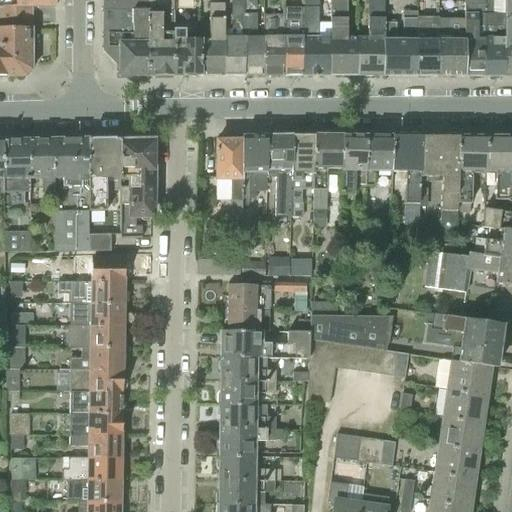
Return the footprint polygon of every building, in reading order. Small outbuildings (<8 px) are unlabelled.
[(31,8),(55,8),(55,0),(13,0),(14,8),(0,7),(0,28),(31,29),(31,8)] [(119,77),(147,77),(147,11),(148,0),(103,1),(102,49),(103,49),(119,65),(119,77)] [(148,0),(147,11),(173,10),(172,0),(102,0),(103,1),(148,0)] [(231,11),(231,15),(223,15),(223,77),(244,77),(244,15),(243,15),(243,0),(231,0),(231,11)] [(330,24),(318,24),(317,0),(304,0),(304,9),(303,9),(303,10),(304,10),(304,77),(331,77),(331,24),(330,24)] [(346,0),(330,0),(330,19),(330,24),(331,24),(331,77),(358,77),(358,38),(347,38),(346,0)] [(465,78),(484,78),(484,39),(484,0),(464,0),(464,20),(465,20),(465,78)] [(493,16),(493,0),(484,0),(484,39),(484,78),(504,78),(504,39),(505,16),(493,16)] [(385,77),(385,24),(384,24),(384,2),(368,1),(367,38),(358,38),(358,77),(385,77)] [(199,36),(200,41),(200,77),(223,77),(223,15),(223,4),(208,4),(208,20),(208,41),(203,41),(203,36),(199,36)] [(173,10),(147,11),(147,77),(174,77),(173,31),(173,10)] [(283,10),(283,17),(284,17),(283,77),(304,77),(304,10),(303,10),(283,10)] [(256,39),(256,15),(244,15),(244,77),(263,77),(264,39),(263,39),(256,39)] [(416,77),(417,41),(416,41),(417,15),(412,15),(412,20),(403,20),(403,41),(396,41),(395,24),(385,24),(385,77),(416,77)] [(264,39),(263,77),(283,77),(284,17),(283,17),(263,16),(263,39),(264,39)] [(438,78),(438,21),(438,19),(425,20),(424,41),(417,41),(416,77),(438,78)] [(450,20),(450,21),(438,21),(438,78),(465,78),(465,20),(464,20),(450,20)] [(34,34),(31,31),(31,29),(0,28),(0,53),(2,54),(2,48),(22,48),(22,53),(31,53),(31,44),(34,41),(34,34)] [(173,31),(174,77),(200,77),(200,41),(184,41),(184,31),(173,31)] [(31,71),(31,66),(31,53),(22,53),(22,48),(2,48),(2,54),(0,53),(0,76),(25,77),(31,71)] [(265,137),(242,138),(243,200),(256,200),(256,192),(266,192),(266,179),(265,179),(265,137)] [(276,178),(276,204),(275,218),(290,219),(291,204),(291,196),(293,137),(265,137),(265,179),(266,179),(276,178)] [(301,204),(302,195),(302,190),(314,190),(315,137),(293,137),(291,196),(291,204),(301,204)] [(313,211),(326,211),(327,174),(342,174),(342,137),(315,137),(314,190),(313,211)] [(355,185),(365,186),(365,137),(342,137),(342,174),(341,194),(354,194),(355,185)] [(365,186),(366,186),(366,187),(374,187),(375,176),(374,173),(391,173),(391,137),(365,137),(365,186)] [(406,173),(405,213),(404,226),(418,226),(419,205),(419,179),(420,137),(391,137),(391,173),(406,173)] [(440,212),(441,212),(440,228),(455,229),(456,213),(458,137),(420,137),(419,179),(419,205),(426,205),(427,178),(441,178),(440,212)] [(486,173),(487,137),(458,137),(456,213),(469,213),(471,174),(485,174),(485,173),(486,173)] [(511,137),(487,137),(486,173),(495,173),(494,201),(508,201),(509,173),(511,173),(511,137)] [(231,202),(242,202),(242,200),(243,200),(242,138),(241,141),(232,142),(230,138),(221,138),(219,142),(217,142),(216,180),(231,181),(231,202)] [(106,213),(106,191),(120,191),(120,140),(87,141),(88,214),(106,213)] [(151,217),(151,216),(152,145),(147,140),(120,140),(120,191),(119,207),(121,226),(135,227),(136,213),(140,213),(140,217),(140,218),(141,219),(142,220),(143,221),(145,222),(146,222),(147,222),(148,221),(149,221),(150,220),(151,218),(151,217)] [(29,142),(29,180),(42,180),(43,195),(52,195),(53,194),(53,141),(29,142)] [(88,236),(88,214),(87,141),(53,141),(53,194),(52,195),(53,252),(88,252),(88,236)] [(3,194),(15,194),(28,194),(28,180),(29,180),(29,142),(3,142),(3,179),(3,194)] [(231,218),(242,219),(242,202),(231,202),(231,218)] [(313,211),(313,228),(325,228),(326,211),(313,211)] [(484,229),(494,231),(495,229),(511,231),(511,214),(484,211),(484,229)] [(141,227),(135,227),(121,226),(121,239),(141,239),(141,227)] [(474,255),(511,260),(511,231),(495,229),(494,231),(493,242),(477,240),(474,255)] [(30,254),(30,233),(20,233),(20,254),(30,254)] [(110,251),(109,236),(88,236),(88,252),(110,251)] [(495,285),(511,286),(511,260),(474,255),(468,254),(467,258),(443,256),(438,291),(465,294),(469,271),(497,275),(495,285)] [(126,273),(126,260),(91,259),(91,272),(72,271),(72,284),(124,284),(124,273),(126,273)] [(268,259),(268,276),(289,276),(289,259),(268,259)] [(265,263),(241,263),(241,277),(265,277),(265,263)] [(24,265),(10,265),(10,274),(24,275),(24,265)] [(225,265),(225,276),(239,276),(239,265),(225,265)] [(22,299),(22,283),(9,283),(9,299),(22,299)] [(124,284),(72,284),(70,284),(69,306),(70,306),(90,306),(124,306),(124,284)] [(269,312),(269,301),(269,287),(256,287),(256,286),(227,286),(227,312),(269,312)] [(306,313),(306,298),(294,298),(294,313),(306,313)] [(311,304),(311,315),(338,315),(338,304),(311,304)] [(71,327),(123,327),(124,306),(90,306),(70,306),(70,315),(71,316),(71,327)] [(269,334),(269,312),(227,312),(227,332),(227,333),(259,334),(262,334),(269,334)] [(10,326),(21,326),(21,314),(10,314),(10,326)] [(495,324),(433,315),(426,315),(425,325),(432,327),(431,331),(463,336),(462,343),(502,348),(502,345),(499,341),(502,325),(495,324)] [(311,317),(309,334),(309,341),(338,345),(349,347),(361,349),(373,350),(384,352),(387,352),(392,318),(311,317)] [(309,334),(309,321),(298,321),(297,333),(309,334)] [(9,349),(24,349),(25,327),(9,327),(9,349)] [(123,327),(71,327),(67,327),(67,349),(81,349),(125,350),(125,337),(123,337),(123,327)] [(308,360),(309,341),(309,334),(297,333),(286,333),(286,346),(262,346),(262,334),(259,334),(227,333),(227,332),(221,332),(220,358),(266,359),(308,360)] [(334,369),(338,345),(309,341),(308,360),(309,360),(309,365),(334,369)] [(451,362),(490,368),(495,369),(498,354),(501,351),(502,348),(462,343),(461,350),(453,349),(451,362)] [(338,345),(334,369),(346,371),(349,347),(338,345)] [(346,371),(357,372),(361,349),(349,347),(346,371)] [(24,349),(9,349),(9,370),(19,370),(24,370),(24,349)] [(81,349),(81,360),(70,360),(70,371),(122,371),(123,362),(124,362),(125,350),(81,349)] [(357,372),(369,374),(373,350),(361,349),(357,372)] [(369,374),(381,376),(384,352),(373,350),(369,374)] [(396,353),(387,352),(384,352),(381,376),(392,378),(396,353)] [(396,353),(392,378),(404,380),(407,355),(396,353)] [(266,371),(266,359),(220,358),(220,361),(218,364),(218,369),(220,372),(220,382),(276,384),(276,371),(266,371)] [(451,362),(447,391),(485,397),(485,396),(487,397),(487,396),(485,396),(488,380),(489,380),(490,379),(488,379),(490,368),(451,362)] [(333,381),(334,369),(309,365),(308,374),(308,377),(333,381)] [(6,394),(19,393),(19,370),(9,370),(7,371),(6,394)] [(70,371),(70,381),(70,393),(124,393),(124,381),(122,381),(122,371),(70,371)] [(293,383),(308,383),(308,377),(308,374),(293,373),(293,383)] [(331,393),(333,381),(308,377),(308,383),(308,389),(331,393)] [(276,384),(220,382),(220,393),(217,395),(217,406),(254,407),(256,407),(256,406),(256,395),(276,395),(276,384)] [(329,405),(331,393),(308,389),(307,401),(329,405)] [(484,406),(485,397),(447,391),(443,419),(481,425),(481,424),(483,425),(483,424),(481,423),(483,408),(485,408),(485,407),(484,406)] [(18,402),(19,393),(6,394),(6,402),(18,402)] [(69,414),(70,414),(70,415),(124,414),(124,393),(70,393),(69,414)] [(399,411),(409,412),(411,396),(401,395),(399,411)] [(253,418),(254,407),(217,406),(217,417),(219,419),(219,429),(275,431),(275,419),(265,419),(253,418)] [(409,412),(399,411),(397,426),(407,427),(409,412)] [(70,415),(70,425),(69,425),(69,437),(121,436),(121,428),(123,428),(124,414),(70,415)] [(439,447),(476,453),(477,452),(478,452),(478,451),(477,451),(479,435),(481,435),(481,434),(479,434),(481,425),(443,419),(439,447)] [(219,458),(255,459),(255,442),(275,442),(275,441),(284,442),(285,431),(275,431),(219,429),(219,440),(217,443),(216,448),(219,451),(219,458)] [(333,460),(345,461),(349,437),(336,435),(333,460)] [(23,436),(10,436),(10,451),(23,451),(23,436)] [(121,447),(121,436),(69,437),(69,447),(87,447),(87,459),(123,458),(123,447),(121,447)] [(345,461),(357,463),(360,439),(349,437),(345,461)] [(357,463),(368,464),(371,440),(360,439),(357,463)] [(368,464),(379,466),(383,442),(371,440),(368,464)] [(394,444),(383,442),(379,466),(390,467),(394,444)] [(435,474),(474,480),(474,479),(472,479),(475,463),(477,463),(477,462),(475,462),(476,453),(439,447),(435,474)] [(121,459),(123,459),(123,458),(87,459),(87,460),(68,460),(68,471),(62,472),(62,482),(66,482),(68,481),(120,480),(121,459)] [(255,471),(255,459),(219,458),(219,461),(216,463),(216,469),(219,471),(218,481),(274,483),(275,471),(255,471)] [(10,460),(10,481),(20,481),(35,481),(34,473),(28,473),(28,460),(10,460)] [(474,480),(435,474),(431,501),(470,507),(468,507),(471,491),(472,491),(472,490),(471,490),(472,480),(474,480)] [(86,503),(122,503),(122,491),(120,491),(120,480),(68,481),(66,482),(66,502),(77,503),(86,503)] [(10,503),(25,502),(25,494),(20,495),(20,481),(10,481),(10,503)] [(263,506),(264,494),(274,494),(274,483),(218,481),(218,492),(216,495),(215,505),(254,506),(263,506)] [(401,497),(411,498),(414,482),(404,481),(401,497)] [(360,511),(362,504),(346,502),(348,486),(342,485),(330,483),(327,505),(334,506),(332,511),(360,511)] [(409,511),(411,498),(401,497),(399,511),(409,511)] [(470,508),(470,507),(431,501),(429,511),(467,511),(468,508),(470,508)] [(121,511),(122,503),(86,503),(77,503),(76,511),(121,511)]
